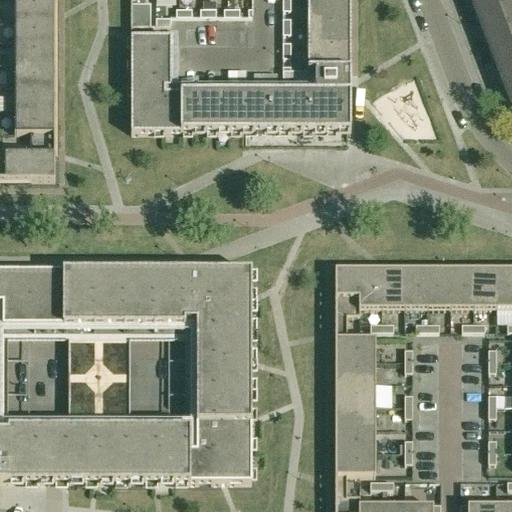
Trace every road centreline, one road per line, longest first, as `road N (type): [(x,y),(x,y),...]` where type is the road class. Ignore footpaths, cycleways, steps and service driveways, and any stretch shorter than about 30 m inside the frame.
road 1 (residential): [(430,0),(482,126),(511,163)]
road 2 (residential): [(450,511),(450,344)]
